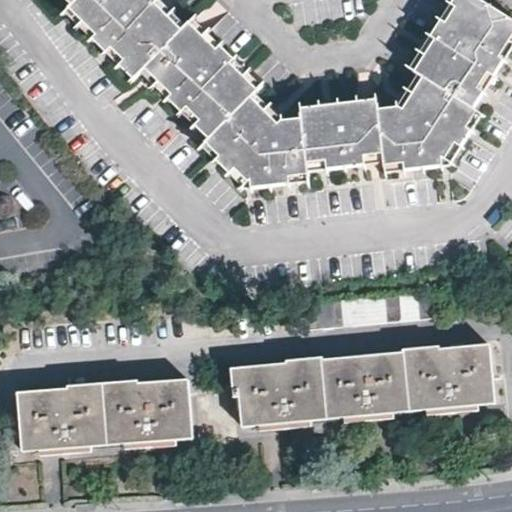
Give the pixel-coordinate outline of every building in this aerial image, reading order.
[(66,0),(70,4),(64,10),(132,77),(137,72),(182,25),(168,11),(160,19),(148,7),(154,0),(66,0)] [(168,11),(156,0),(154,0),(148,7),(160,19),(168,11)] [(378,108),(381,165),(382,174),(445,169),(479,119),(470,114),(511,49),(511,26),(472,0),(456,0),(430,40),(438,45),(428,60),(421,53),(409,71),(417,77),(396,107),(378,108)] [(182,25),(137,72),(151,85),(202,31),(189,18),(182,25)] [(202,31),(151,85),(205,138),(199,146),(241,187),(306,180),(305,173),(363,167),(357,103),(296,108),(296,115),(278,118),(271,126),(261,117),(258,114),(266,106),(251,91),(257,85),(243,71),(237,78),(224,65),(230,58),(202,31)] [(438,45),(430,40),(421,53),(428,60),(438,45)] [(243,71),(230,58),(224,65),(237,78),(243,71)] [(357,103),(363,167),(381,165),(378,108),(377,101),(357,103)] [(278,118),(266,106),(258,114),(261,117),(271,126),(278,118)] [(418,320),(417,300),(416,295),(301,306),(303,330),(418,320)] [(432,299),(417,300),(418,320),(434,318),(432,299)] [(287,365),(237,369),(242,428),(272,425),(384,414),(463,406),(495,403),(490,345),(440,350),(438,348),(403,351),(402,354),(323,361),(323,358),(286,361),(287,365)] [(68,389),(18,394),(22,451),(49,450),(156,442),(192,439),(188,380),(139,384),(138,382),(68,387),(68,389)]
